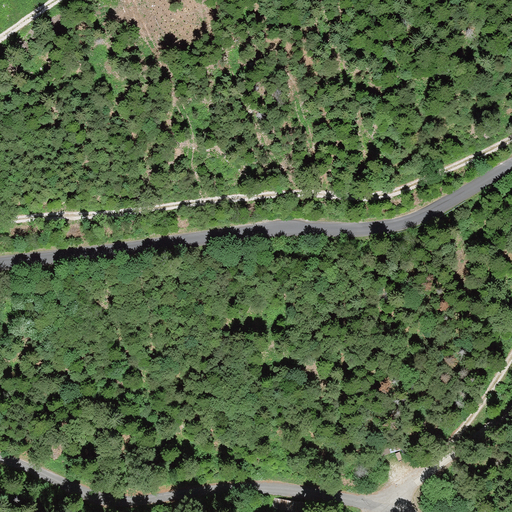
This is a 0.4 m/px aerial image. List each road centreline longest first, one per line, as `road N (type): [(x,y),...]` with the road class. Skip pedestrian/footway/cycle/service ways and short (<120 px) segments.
road 1 (tertiary): [(0,264),(279,228),(393,226),(511,166)]
road 2 (track): [(0,223),(286,195),(380,195),(511,138)]
road 3 (track): [(436,470),(511,354)]
